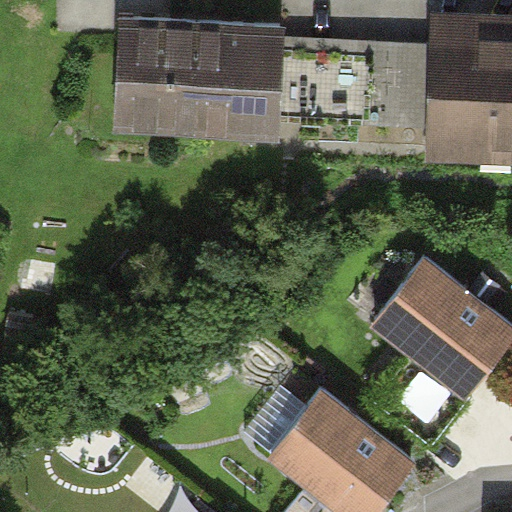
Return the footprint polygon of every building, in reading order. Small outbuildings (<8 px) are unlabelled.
[(511,153),(511,16),(434,13),(432,52),(429,126),(428,150),(511,153)] [(285,62),(288,29),(129,19),(122,120),(281,130),(282,119),(285,62)] [(285,62),(282,119),(429,126),(432,52),(375,50),(374,66),(285,62)] [(511,328),(432,264),(382,325),(466,392),(511,335),(511,328)] [(269,461),(333,511),(375,511),(414,463),(325,392),(269,461)]
